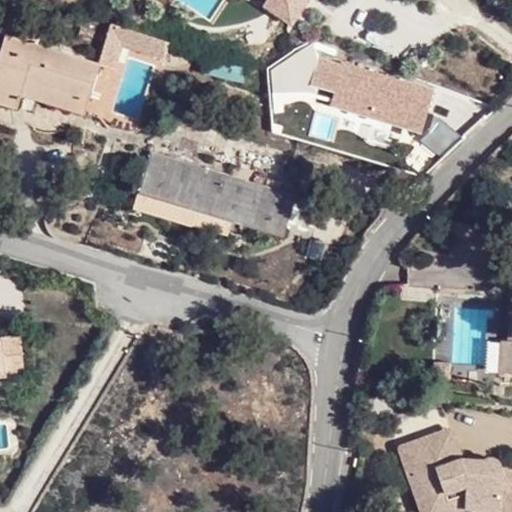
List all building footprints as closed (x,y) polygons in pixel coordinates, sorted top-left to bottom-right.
[(295,21),(305,0),(260,0),(260,3),(295,21)] [(166,56),(171,38),(112,21),(99,63),(117,69),(125,43),(166,56)] [(0,101),(16,107),(17,105),(21,92),(25,78),(88,98),(99,63),(5,33),(0,49),(0,101)] [(332,104),(420,130),(427,109),(432,92),(433,89),(344,62),(332,104)] [(84,111),(88,98),(25,78),(21,92),(84,111)] [(308,80),(304,92),(328,101),(333,89),(308,80)] [(146,149),(133,188),(283,232),(295,193),(146,149)] [(444,216),(440,255),(484,261),(488,222),(444,216)] [(511,290),(503,291),(502,359),(511,358),(511,290)] [(0,373),(20,373),(16,338),(0,339),(0,373)] [(447,433),(436,437),(450,468),(483,471),(481,459),(456,458),(447,433)] [(401,453),(412,482),(420,478),(432,494),(446,494),(453,511),(459,511),(471,506),(505,508),(511,510),(511,468),(502,464),(503,459),(502,454),(496,451),(491,449),(486,450),(483,455),(481,459),(483,471),(450,468),(436,437),(401,453)] [(420,478),(412,482),(424,511),(453,511),(446,494),(432,494),(420,478)]
